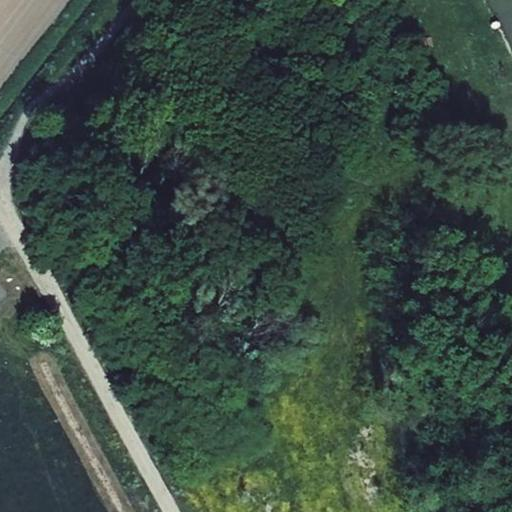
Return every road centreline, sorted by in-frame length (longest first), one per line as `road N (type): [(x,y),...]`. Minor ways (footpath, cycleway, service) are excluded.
road 1 (track): [(0,198),(170,511)]
road 2 (track): [(0,198),(31,112),(136,0)]
